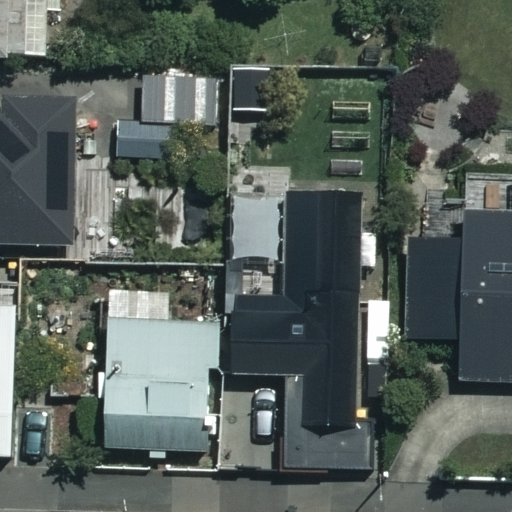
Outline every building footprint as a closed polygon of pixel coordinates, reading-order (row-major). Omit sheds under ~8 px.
[(0,0),(0,66),(45,66),(43,0),(0,0)] [(72,105),(5,105),(5,120),(0,119),(0,248),(73,248),(72,105)] [(77,170),(77,202),(94,202),(95,219),(145,219),(144,169),(77,170)] [(273,277),(238,278),(239,302),(225,302),(229,421),(298,419),(300,479),(382,477),(380,424),(366,424),(361,296),(368,296),(365,197),(285,199),(288,300),(274,301),(273,277)] [(229,205),(231,265),(264,264),(264,271),(282,271),(280,204),(229,205)] [(511,223),(461,222),(461,249),(415,248),(412,345),(461,346),(460,389),(511,390),(511,223)] [(0,464),(13,464),(13,473),(52,473),(52,411),(14,411),(14,311),(0,310),(0,464)] [(210,379),(220,379),(220,320),(103,320),(103,457),(201,457),(201,433),(210,434),(210,379)]
